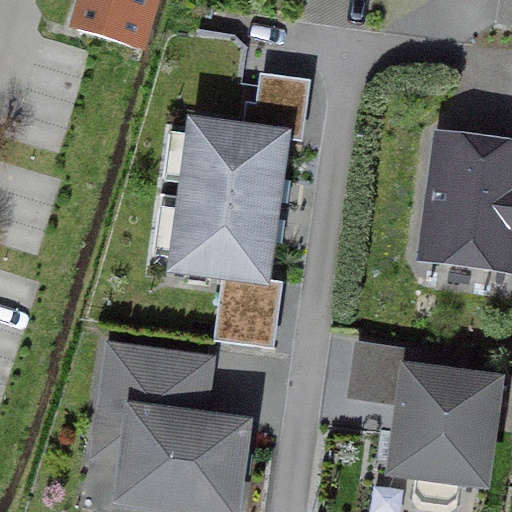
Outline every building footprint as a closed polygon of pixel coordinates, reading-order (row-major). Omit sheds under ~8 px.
[(86,0),(77,33),(137,51),(152,0),(86,0)] [(495,261),(511,146),(428,135),(412,250),(495,261)] [(191,136),(182,209),(174,282),(269,293),(276,239),(278,221),(280,199),(287,148),(191,136)] [(130,420),(119,503),(182,511),(228,511),(234,477),(240,433),(197,427),(205,368),(109,355),(101,416),(130,420)] [(392,487),(492,501),(508,388),(407,375),(392,487)]
